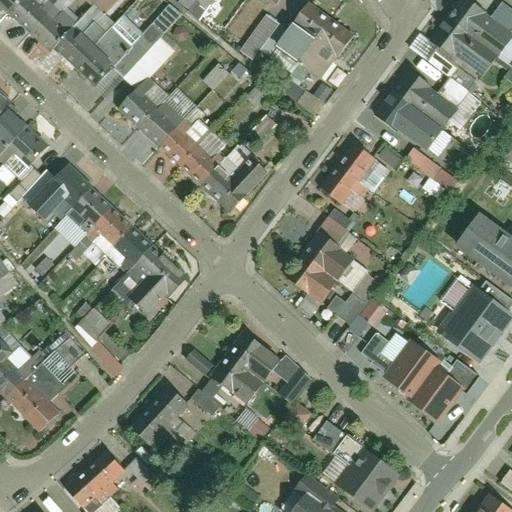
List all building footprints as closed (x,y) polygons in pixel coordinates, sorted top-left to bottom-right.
[(123,65),(51,0),(2,0),(101,89),(123,65)] [(199,20),(213,0),(179,0),(177,4),(199,20)] [(471,0),(437,43),(481,79),(497,59),(475,41),(494,18),(471,0)] [(342,50),(312,27),(288,59),(318,82),(342,50)] [(214,92),(229,74),(217,64),(202,82),(214,92)] [(444,134),(463,108),(417,73),(383,118),(405,135),(419,115),(444,134)] [(235,217),(256,190),(147,87),(124,113),(235,217)] [(59,152),(0,94),(0,144),(34,177),(59,152)] [(265,115),(250,132),(261,141),(276,125),(265,115)] [(382,168),(358,147),(320,190),(345,211),(382,168)] [(430,178),(422,189),(440,201),(455,179),(412,149),(405,160),(430,178)] [(184,269),(79,169),(55,195),(137,274),(122,290),(143,311),(184,269)] [(321,300),(352,258),(328,240),(297,282),(321,300)] [(0,297),(17,286),(0,260),(0,297)] [(511,309),(487,289),(461,321),(500,354),(511,340),(511,309)] [(94,308),(72,329),(116,375),(123,368),(96,339),(111,326),(94,308)] [(247,406),(279,366),(236,332),(204,372),(247,406)] [(410,340),(401,352),(376,332),(357,356),(408,396),(436,361),(410,340)] [(105,333),(98,339),(117,360),(124,354),(105,333)] [(55,409),(0,354),(0,393),(35,429),(55,409)] [(466,404),(443,384),(415,414),(438,435),(466,404)] [(195,412),(170,389),(132,428),(157,452),(195,412)] [(295,403),(283,419),(299,431),(311,415),(295,403)] [(96,511),(133,479),(109,451),(66,488),(86,511),(96,511)] [(352,492),(370,507),(395,477),(376,462),(352,492)] [(511,472),(508,470),(499,483),(511,492),(511,472)] [(326,511),(306,494),(291,511),(326,511)] [(511,511),(511,510),(495,497),(483,511),(511,511)]
